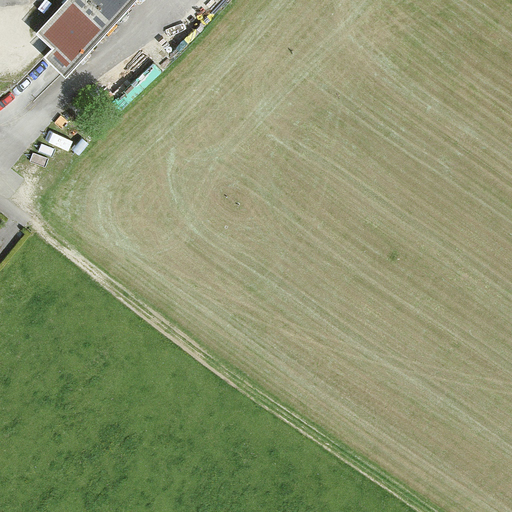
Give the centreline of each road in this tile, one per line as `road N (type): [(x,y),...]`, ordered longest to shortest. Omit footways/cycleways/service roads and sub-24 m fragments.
road 1 (track): [(0,193),(160,325),(418,511)]
road 2 (track): [(0,160),(265,110)]
